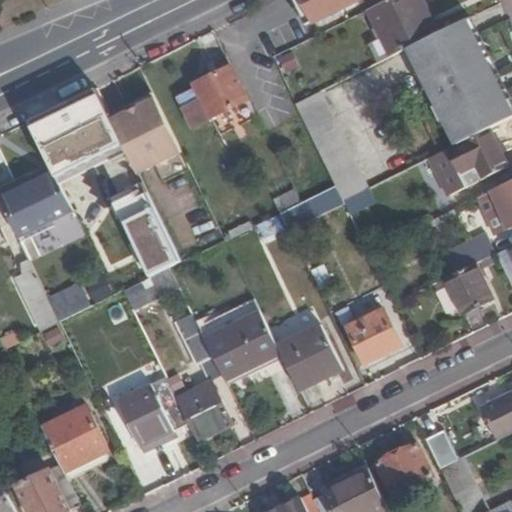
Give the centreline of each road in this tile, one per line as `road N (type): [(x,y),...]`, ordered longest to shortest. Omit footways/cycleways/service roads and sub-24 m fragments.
road 1 (residential): [(511,344),(168,511)]
road 2 (secondary): [(163,0),(0,76)]
